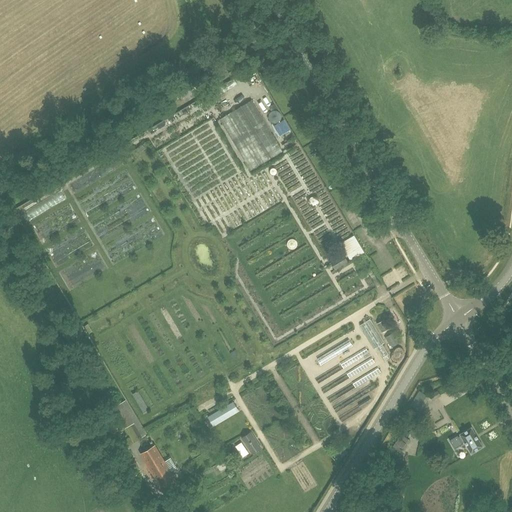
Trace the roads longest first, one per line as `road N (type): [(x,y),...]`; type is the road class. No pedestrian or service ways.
road 1 (unclassified): [(459,320),(267,0)]
road 2 (tertiary): [(327,511),(420,357),(459,320)]
road 3 (track): [(273,368),(429,271)]
